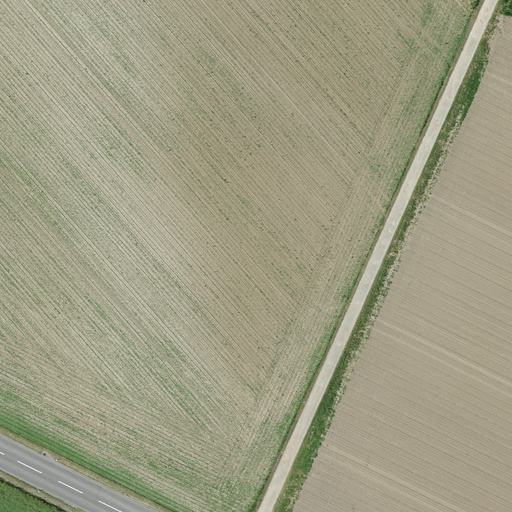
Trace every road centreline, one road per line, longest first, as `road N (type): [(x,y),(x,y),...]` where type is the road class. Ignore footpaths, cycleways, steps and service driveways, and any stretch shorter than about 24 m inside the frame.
road 1 (track): [(491,0),(265,511)]
road 2 (secondary): [(0,450),(120,511)]
